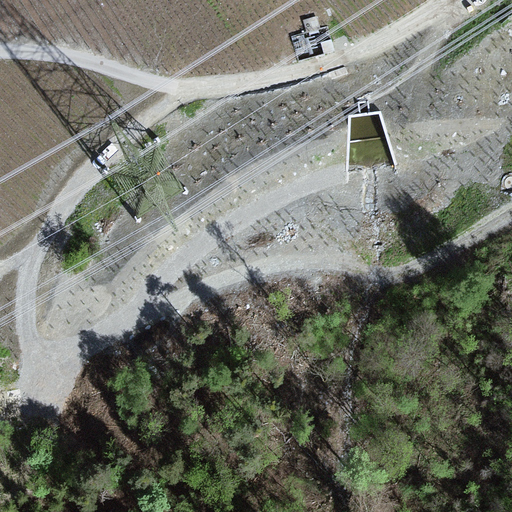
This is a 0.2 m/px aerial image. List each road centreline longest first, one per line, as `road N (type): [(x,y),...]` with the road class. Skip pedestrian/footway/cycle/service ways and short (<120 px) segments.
road 1 (track): [(0,57),(251,91),(449,19),(469,0)]
road 2 (track): [(44,233),(90,169),(179,102),(142,80)]
